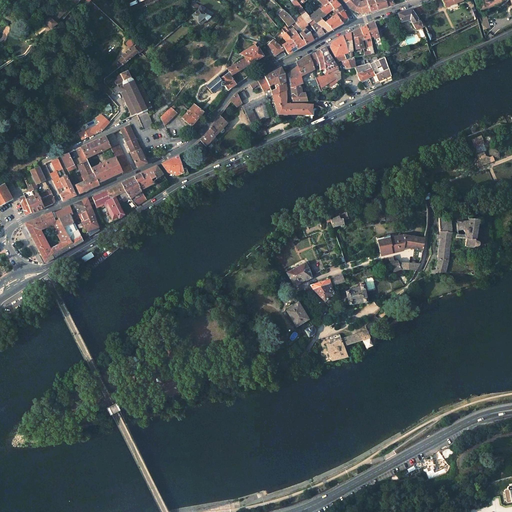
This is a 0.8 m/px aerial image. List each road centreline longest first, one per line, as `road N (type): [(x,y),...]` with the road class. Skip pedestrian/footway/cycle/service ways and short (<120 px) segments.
road 1 (primary): [(43,271),(187,181),(511,34)]
road 2 (primary): [(511,410),(473,419),(299,511)]
road 3 (residential): [(193,141),(145,147),(131,120),(41,161),(59,205)]
road 4 (tertiary): [(353,23),(233,90),(193,141)]
road 5 (tertiary): [(193,141),(59,205)]
road 6 (residential): [(43,271),(108,400)]
